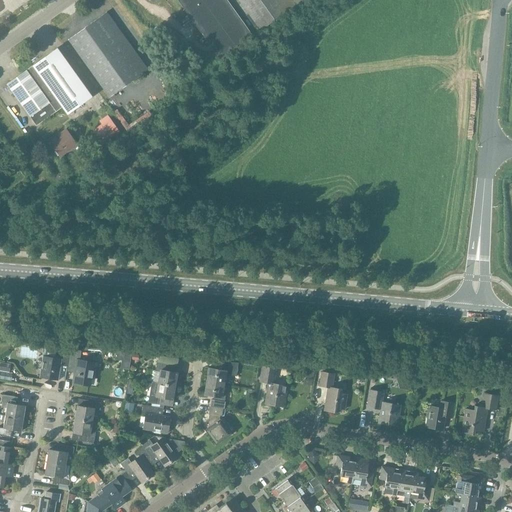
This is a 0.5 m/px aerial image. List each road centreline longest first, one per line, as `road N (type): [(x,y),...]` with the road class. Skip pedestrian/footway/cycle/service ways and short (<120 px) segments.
road 1 (secondary): [(466,309),(0,270)]
road 2 (residential): [(505,459),(297,425),(270,428),(221,462)]
road 3 (unclassified): [(501,0),(487,145)]
